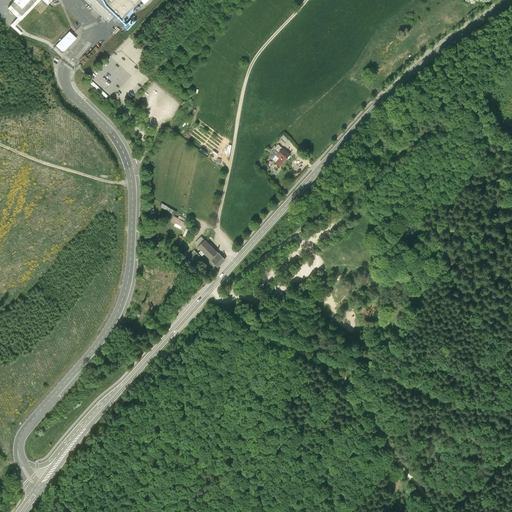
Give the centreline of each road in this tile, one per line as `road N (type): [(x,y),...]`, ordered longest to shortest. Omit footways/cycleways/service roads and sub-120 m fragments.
road 1 (secondary): [(511,1),(389,94),(57,459)]
road 2 (unclassified): [(19,458),(19,435),(104,335),(126,288),(129,167),(112,135),(65,84)]
road 3 (track): [(511,68),(238,275),(233,296)]
road 4 (track): [(435,511),(343,375),(308,348),(247,323),(225,302)]
road 5 (track): [(238,256),(217,225),(244,86),(261,50),(307,0)]
road 6 (track): [(96,511),(95,453),(179,366),(210,348),(217,328),(245,321)]
road 7 (track): [(327,359),(444,397),(511,404)]
road 8 (track): [(131,183),(49,165),(0,144)]
